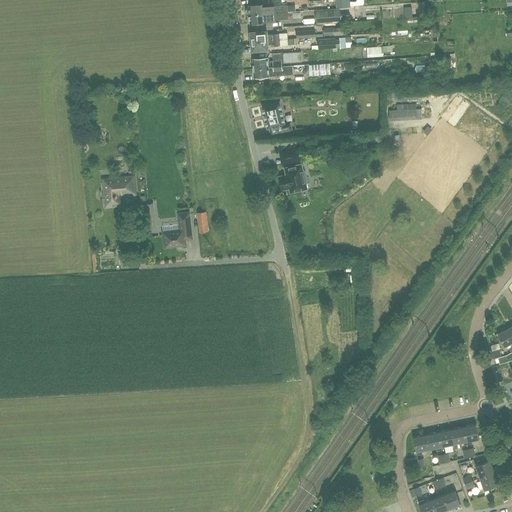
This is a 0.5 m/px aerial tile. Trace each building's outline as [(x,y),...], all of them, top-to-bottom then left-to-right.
[(420,15),(428,14),(427,2),(419,2),(420,15)] [(269,6),(269,4),(248,5),(249,14),(273,12),(287,11),(287,6),(287,5),(269,6)] [(316,24),(342,22),(341,9),(315,10),(316,24)] [(250,24),(266,22),(271,22),(274,19),(288,18),(287,11),(273,12),(249,14),(250,24)] [(324,36),(334,35),(334,28),(324,28),(324,36)] [(315,30),(300,31),(301,38),(316,37),(315,30)] [(267,34),(267,31),(251,32),(252,41),(288,39),(287,33),(279,34),(279,33),(267,34)] [(288,39),(252,41),(252,51),(268,49),(268,45),(274,44),(274,46),(280,45),(280,46),(288,45),(295,44),(295,38),(288,39)] [(319,49),(336,48),(340,48),(340,39),(335,40),(335,39),(318,40),(319,49)] [(383,52),(383,46),(367,47),(367,58),(371,57),(384,56),(383,52)] [(284,63),(302,62),(301,52),(283,53),(284,63)] [(268,62),(268,58),(253,59),(254,68),(282,66),(281,61),(268,62)] [(310,76),(331,74),(330,63),(309,65),(310,76)] [(282,66),(254,68),(252,68),(252,75),(254,75),(254,77),(269,76),(283,75),(293,74),(293,66),(282,66)] [(418,97),(418,90),(409,90),(408,91),(384,92),(384,98),(409,97),(418,97)] [(285,124),(280,102),(262,106),(267,129),(277,127),(279,134),(292,130),(290,123),(285,124)] [(416,109),(416,104),(397,105),(397,110),(389,111),(390,121),(422,119),(421,109),(416,109)] [(297,149),(291,150),(294,162),(300,160),(297,149)] [(282,189),(290,188),(296,186),(297,191),(306,189),(305,184),(307,184),(304,171),(302,171),(301,165),(285,169),(287,175),(279,177),(282,189)] [(106,205),(121,203),(120,194),(136,193),(134,176),(116,177),(117,180),(104,181),(106,205)] [(200,230),(208,229),(205,211),(197,212),(200,230)] [(165,246),(185,244),(185,238),(192,237),(189,212),(181,213),(183,228),(163,231),(165,246)] [(145,230),(154,229),(152,217),(143,218),(145,230)] [(120,264),(132,263),(131,254),(119,255),(120,264)] [(511,333),(509,328),(498,334),(502,341),(501,342),(503,346),(505,345),(505,346),(511,343),(511,344),(511,345),(511,351),(508,354),(511,360),(511,333)] [(492,351),(491,351),(492,354),(493,358),(499,357),(501,356),(499,349),(492,351)] [(472,440),(480,439),(479,438),(477,424),(464,426),(467,441),(467,444),(473,443),(472,440)] [(451,429),(454,444),(461,442),(462,445),(467,444),(467,441),(464,426),(451,429)] [(442,446),(454,444),(451,429),(439,432),(442,446)] [(442,446),(439,432),(426,434),(429,449),(436,448),(437,451),(442,449),(442,446)] [(429,449),(426,434),(413,437),(416,452),(417,455),(423,453),(422,450),(429,449)] [(475,465),(478,472),(478,473),(475,474),(477,479),(480,478),(494,472),(490,460),(475,465)] [(494,472),(480,478),(482,483),(484,490),(494,486),(499,485),(494,472)] [(441,487),(446,485),(443,478),(438,479),(441,487)] [(435,489),(441,487),(438,479),(432,481),(435,489)] [(475,486),(473,480),(465,483),(467,489),(475,486)] [(416,497),(422,494),(419,487),(413,489),(416,497)] [(448,509),(461,504),(456,490),(443,495),(448,509)] [(436,511),(440,511),(448,509),(443,495),(431,499),(436,511)] [(436,511),(431,499),(425,502),(424,499),(418,501),(419,504),(422,511),(436,511)]
